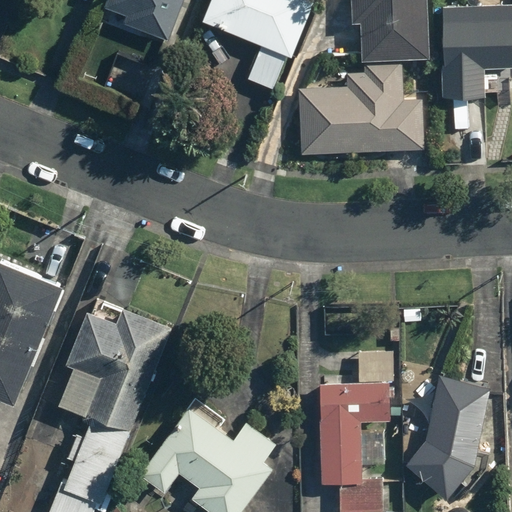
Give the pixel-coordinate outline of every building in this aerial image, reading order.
[(107,0),(107,2),(129,10),(126,19),(174,37),(188,0),(107,0)] [(215,0),(208,19),(263,40),(249,76),(274,86),(288,51),(298,55),(319,0),(215,0)] [(433,0),(353,0),(354,19),(365,19),(365,54),(411,54),(433,54),(433,0)] [(511,2),(444,1),(443,93),(489,94),(490,61),(511,61),(511,2)] [(407,60),(365,60),(365,70),(328,70),(328,83),(305,83),(305,147),(428,147),(428,96),(407,96),(407,60)] [(69,281),(1,253),(0,255),(0,389),(20,398),(69,281)] [(118,320),(91,309),(56,398),(95,413),(87,434),(80,431),(70,455),(81,459),(73,479),(65,476),(50,511),(101,511),(134,429),(176,325),(124,304),(118,320)] [(495,381),(442,370),(428,436),(407,462),(447,495),(479,455),(495,381)] [(361,380),(324,379),(321,479),(345,480),(344,506),(385,507),(386,473),(367,472),(368,458),(390,458),(392,381),(361,380)] [(228,417),(196,394),(143,468),(171,488),(182,472),(197,482),(188,495),(210,511),(241,511),(276,465),(265,457),(278,439),(249,417),(235,437),(221,427),(228,417)]
